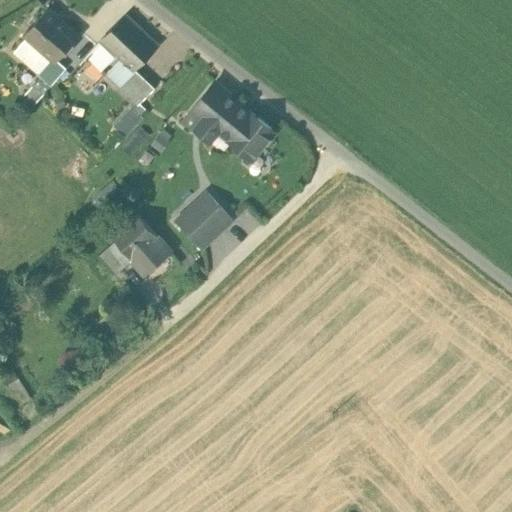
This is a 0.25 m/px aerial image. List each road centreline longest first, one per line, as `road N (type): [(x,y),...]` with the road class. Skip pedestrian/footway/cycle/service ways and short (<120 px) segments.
road 1 (unclassified): [(511,287),(293,117)]
road 2 (residential): [(293,117),(143,0)]
